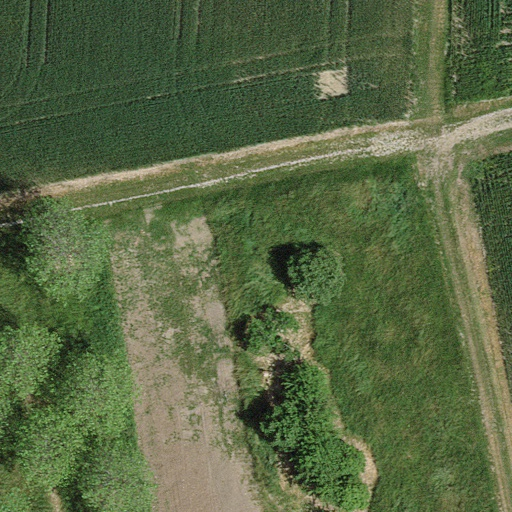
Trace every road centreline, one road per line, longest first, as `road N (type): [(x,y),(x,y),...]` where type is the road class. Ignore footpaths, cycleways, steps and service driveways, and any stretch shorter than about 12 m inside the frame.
road 1 (track): [(0,215),(511,113)]
road 2 (track): [(440,0),(432,128),(507,511)]
